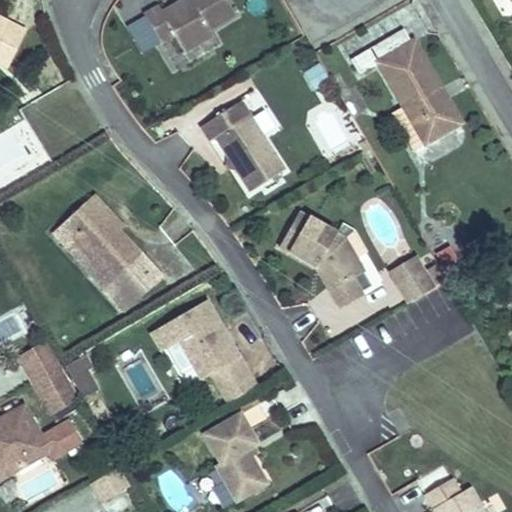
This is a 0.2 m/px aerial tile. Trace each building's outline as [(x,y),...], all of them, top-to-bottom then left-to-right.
[(219,43),(214,36),(240,19),(228,0),(193,0),(194,2),(155,26),(168,47),(180,41),(192,59),(219,43)] [(0,66),(16,75),(34,41),(0,22),(0,66)] [(402,32),(349,64),(359,79),(378,67),(428,148),(457,131),(434,94),(441,89),(414,45),(410,47),(402,32)] [(312,87),(327,80),(321,65),(305,72),(312,87)] [(226,148),(238,168),(248,171),(245,181),(259,202),(291,184),(249,112),(213,135),(222,151),(226,148)] [(248,171),(238,168),(235,180),(245,183),(245,181),(248,171)] [(81,225),(69,236),(110,285),(102,292),(122,317),(160,284),(139,259),(110,226),(115,221),(95,198),(73,216),(81,225)] [(81,225),(73,216),(53,233),(102,292),(110,285),(69,236),(81,225)] [(308,218),(290,252),(322,270),(349,315),(372,301),(361,283),(375,274),(355,243),(308,218)] [(443,273),(459,268),(452,247),(436,252),(443,273)] [(431,274),(424,261),(397,276),(405,290),(431,274)] [(416,309),(443,294),(431,274),(405,290),(416,309)] [(211,305),(156,337),(168,356),(185,346),(208,384),(218,379),(228,397),(256,380),(211,305)] [(68,365),(42,380),(61,413),(86,398),(71,371),(68,365)] [(256,380),(228,397),(235,407),(262,391),(256,380)] [(33,410),(0,429),(0,466),(10,484),(58,455),(33,410)] [(218,473),(229,491),(239,508),(269,490),(251,457),(262,450),(245,419),(206,441),(223,471),(218,473)] [(89,487),(104,511),(116,511),(136,500),(116,470),(89,487)] [(167,507),(184,503),(177,472),(160,476),(167,507)] [(492,511),(479,488),(441,511),(492,511)]
